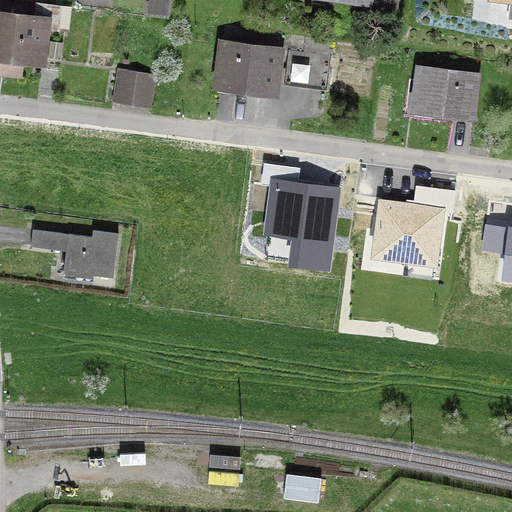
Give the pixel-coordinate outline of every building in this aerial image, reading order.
[(166,0),(143,0),(142,18),(165,19),(166,0)] [(49,17),(0,12),(0,55),(45,60),(49,17)] [(283,46),(219,36),(211,85),(276,95),(283,46)] [(328,66),(294,59),(290,83),(323,90),(328,66)] [(155,75),(120,68),(115,94),(149,101),(155,75)] [(473,78),(406,69),(400,115),(467,124),(473,78)] [(327,261),(337,188),(316,185),(274,179),(264,252),(327,261)] [(382,199),(375,251),(433,259),(441,207),(412,203),(382,199)] [(91,234),(36,226),(34,244),(64,249),(62,266),(113,274),(119,233),(92,229),(91,234)]
